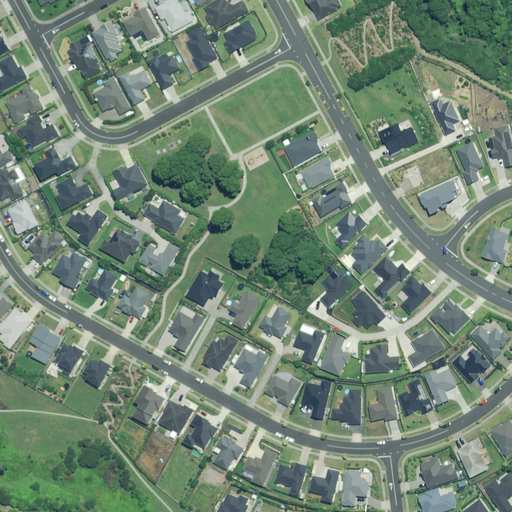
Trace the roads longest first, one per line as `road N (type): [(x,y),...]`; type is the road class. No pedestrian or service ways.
road 1 (residential): [(0,247),(51,304),(277,429),(336,446),(388,447)]
road 2 (residential): [(34,38),(81,123),(105,137),(134,132),(299,42)]
road 3 (tertiary): [(299,42),(378,187),(436,255)]
road 4 (residential): [(388,447),(459,423),(511,383)]
